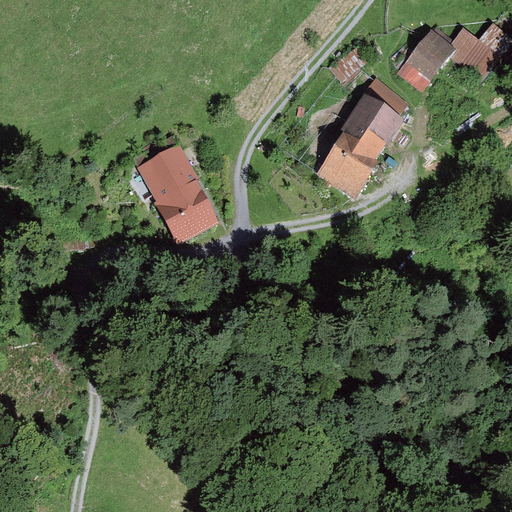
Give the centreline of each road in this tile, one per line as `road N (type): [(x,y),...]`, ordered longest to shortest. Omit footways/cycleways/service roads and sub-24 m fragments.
road 1 (track): [(241,240),(180,259),(124,248),(81,276),(76,310),(97,387),(79,511)]
road 2 (track): [(365,0),(248,148),(238,182),(241,240)]
road 3 (track): [(241,240),(352,218),(413,179)]
